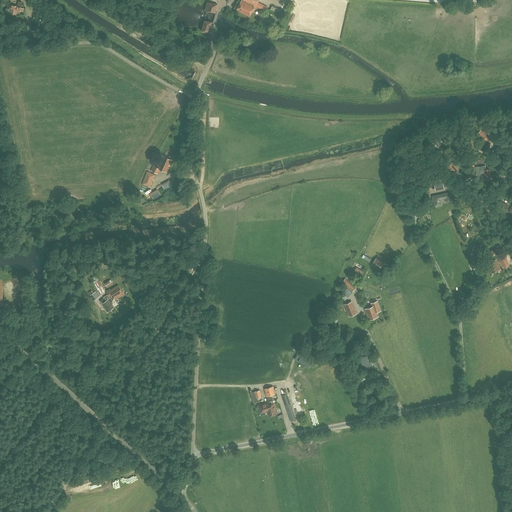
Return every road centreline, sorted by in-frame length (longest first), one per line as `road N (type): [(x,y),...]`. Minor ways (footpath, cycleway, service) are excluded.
road 1 (unclassified): [(192,455),(206,220),(190,130),(219,0)]
road 2 (unclassified): [(192,455),(495,394)]
road 3 (unclassified): [(180,496),(0,329)]
road 4 (track): [(197,89),(325,117),(414,118)]
road 5 (track): [(204,255),(101,423)]
road 6 (track): [(82,0),(207,69)]
road 7 (unclassified): [(495,394),(511,418),(502,437),(510,511)]
